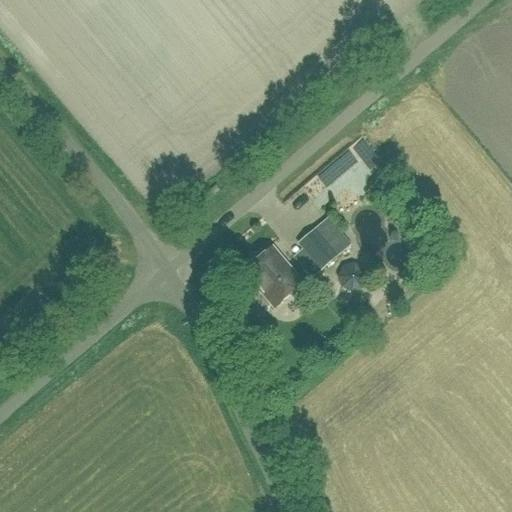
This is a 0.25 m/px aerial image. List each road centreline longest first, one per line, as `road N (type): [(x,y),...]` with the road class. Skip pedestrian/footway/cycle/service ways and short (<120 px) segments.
road 1 (unclassified): [(172,271),(488,0)]
road 2 (unclassified): [(288,511),(172,271)]
road 3 (unclassified): [(172,271),(0,69)]
road 4 (unclassified): [(0,421),(172,271)]
